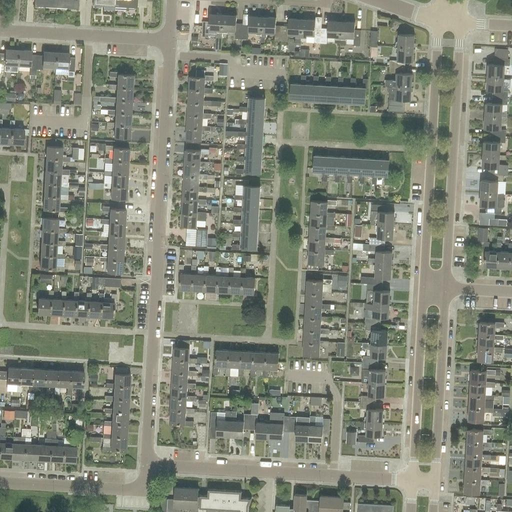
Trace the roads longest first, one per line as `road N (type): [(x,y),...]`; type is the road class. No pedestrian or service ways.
road 1 (residential): [(147,466),(170,39)]
road 2 (unclassified): [(438,21),(423,288)]
road 3 (unclassified): [(445,288),(459,24)]
road 4 (residential): [(411,480),(147,466)]
road 5 (unclassified): [(423,288),(411,480)]
road 6 (unclassified): [(434,480),(445,288)]
road 7 (residential): [(0,29),(170,39)]
road 8 (residential): [(0,483),(134,490),(147,466)]
